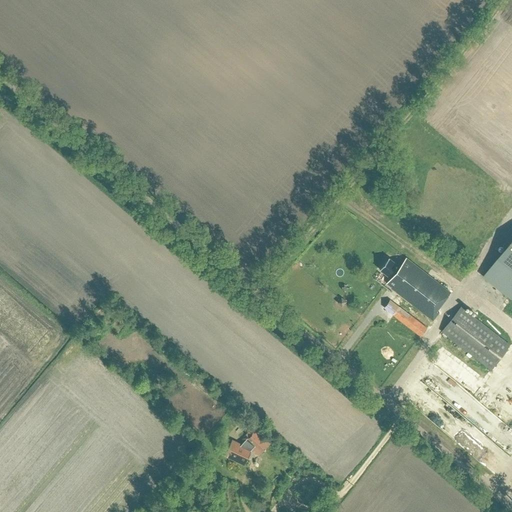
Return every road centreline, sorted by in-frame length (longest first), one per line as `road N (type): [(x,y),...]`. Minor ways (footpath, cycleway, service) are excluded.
road 1 (unclassified): [(511,508),(0,76)]
road 2 (track): [(504,0),(256,292)]
